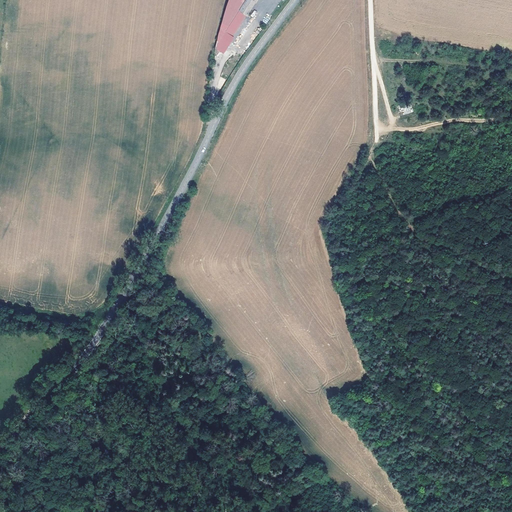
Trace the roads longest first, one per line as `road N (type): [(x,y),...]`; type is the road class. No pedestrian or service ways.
road 1 (tertiary): [(295,0),(238,76),(96,339),(0,449)]
road 2 (track): [(511,441),(445,395),(411,351),(365,271),(355,237),(356,192),(376,138),(392,129),(511,117)]
road 3 (track): [(370,0),(380,178),(420,238),(511,277)]
